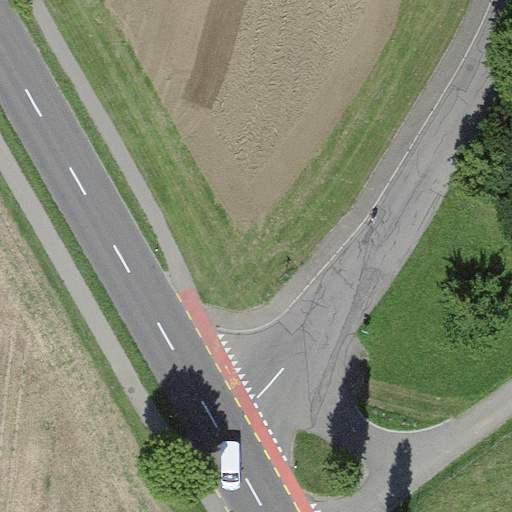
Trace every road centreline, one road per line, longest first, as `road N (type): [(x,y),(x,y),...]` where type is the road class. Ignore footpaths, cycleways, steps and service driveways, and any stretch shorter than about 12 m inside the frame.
road 1 (residential): [(219,429),(290,366),(475,136),(511,49)]
road 2 (tertiary): [(0,38),(219,429)]
